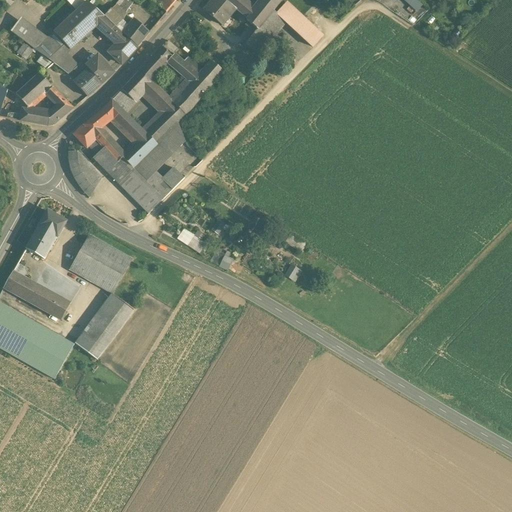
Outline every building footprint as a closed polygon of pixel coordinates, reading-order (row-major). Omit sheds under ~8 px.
[(83,0),(66,0),(66,1),(76,12),(86,2),(83,0)] [(165,15),(148,0),(142,0),(138,5),(158,23),(165,15)] [(176,2),(174,0),(155,0),(154,2),(157,5),(166,14),(176,2)] [(237,11),(223,0),(211,0),(202,11),(222,28),(237,11)] [(223,0),(237,11),(260,29),(273,12),(282,0),(262,0),(256,9),(245,0),(223,0)] [(104,17),(103,17),(86,2),(76,12),(47,38),(35,50),(42,55),(53,64),(68,75),(78,66),(68,55),(96,30),(113,46),(106,54),(122,68),(139,49),(123,35),(104,17)] [(322,37),(287,4),(277,15),(286,23),(286,24),(313,48),(322,37)] [(123,22),(111,10),(104,17),(123,35),(128,28),(123,22)] [(273,12),(260,29),(273,39),(286,23),(277,15),(273,12)] [(35,50),(47,38),(21,19),(10,32),(35,50)] [(149,34),(135,20),(128,28),(123,35),(139,49),(149,34)] [(240,37),(249,44),(257,34),(248,27),(240,37)] [(273,39),(260,29),(257,34),(249,44),(261,54),(273,39)] [(178,50),(167,41),(163,46),(174,54),(178,50)] [(33,52),(23,44),(16,54),(26,61),(33,52)] [(174,54),(163,46),(161,48),(173,58),(175,55),(174,54)] [(173,58),(161,48),(140,72),(150,82),(165,65),(189,85),(172,103),(185,115),(213,86),(191,68),(184,62),(175,55),(173,58)] [(53,64),(42,55),(36,63),(45,70),(53,64)] [(98,57),(86,68),(101,85),(113,74),(98,57)] [(188,57),(184,62),(191,68),(195,63),(188,57)] [(81,79),(89,72),(82,63),(73,70),(81,79)] [(203,69),(195,63),(191,68),(213,86),(224,74),(209,63),(203,69)] [(102,85),(89,72),(81,79),(78,81),(89,94),(88,95),(89,96),(102,85)] [(150,82),(140,72),(112,101),(124,113),(143,92),(167,115),(146,135),(156,144),(177,123),(185,115),(172,103),(150,82)] [(0,90),(2,91),(17,77),(12,74),(5,80),(3,77),(0,79),(0,90)] [(51,91),(38,77),(32,82),(44,94),(45,95),(51,91)] [(89,94),(78,81),(75,84),(87,98),(89,96),(88,95),(89,94)] [(44,94),(32,82),(26,88),(37,100),(44,94)] [(37,100),(26,88),(16,97),(27,109),(37,100)] [(51,91),(45,95),(46,96),(58,107),(65,115),(64,115),(65,116),(73,110),(53,89),(51,91)] [(124,113),(112,101),(103,110),(92,119),(102,130),(114,120),(132,138),(140,129),(124,113)] [(65,115),(58,107),(50,114),(22,110),(21,115),(20,123),(47,127),(54,126),(65,116),(64,115),(65,115)] [(0,117),(0,119),(20,123),(21,115),(1,113),(0,117)] [(102,130),(92,119),(83,127),(97,141),(118,165),(123,160),(133,170),(157,146),(156,144),(146,135),(140,129),(132,138),(138,143),(127,154),(125,156),(122,153),(102,130)] [(157,146),(133,170),(146,183),(154,174),(185,143),(177,123),(156,144),(157,146)] [(97,141),(83,127),(74,136),(87,149),(97,141)] [(210,135),(202,140),(207,149),(216,144),(210,135)] [(150,215),(164,201),(146,183),(133,170),(123,160),(118,165),(97,141),(87,149),(96,157),(92,161),(147,217),(150,215)] [(100,180),(77,153),(69,153),(68,160),(70,171),(77,184),(89,199),(100,180)] [(172,170),(162,181),(173,191),(184,181),(172,170)] [(162,181),(154,174),(146,183),(164,201),(173,191),(162,181)] [(66,221),(47,211),(38,226),(56,237),(66,221)] [(37,255),(25,249),(24,250),(46,263),(58,240),(59,241),(69,224),(66,221),(56,237),(53,244),(46,240),(37,255)] [(218,223),(213,230),(219,235),(225,228),(218,223)] [(56,237),(38,226),(25,249),(37,255),(46,240),(53,244),(56,237)] [(184,231),(177,241),(200,257),(207,246),(184,231)] [(287,245),(305,251),(308,241),(290,236),(287,245)] [(70,273),(113,297),(133,261),(90,237),(70,273)] [(226,255),(221,267),(230,271),(235,258),(226,255)] [(292,264),(286,276),(297,282),(304,270),(292,264)] [(72,306),(14,274),(3,293),(62,324),(72,306)] [(113,297),(77,346),(99,363),(136,314),(113,297)] [(74,345),(0,303),(0,349),(54,380),(74,345)]
